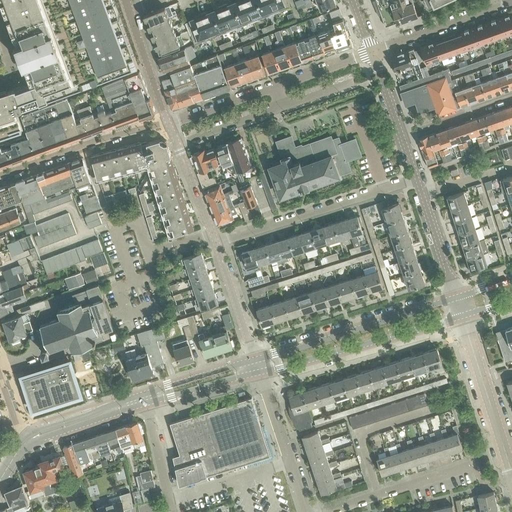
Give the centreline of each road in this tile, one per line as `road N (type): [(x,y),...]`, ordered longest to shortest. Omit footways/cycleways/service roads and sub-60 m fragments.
road 1 (tertiary): [(458,296),(256,359)]
road 2 (tertiary): [(261,372),(464,316)]
road 3 (residential): [(216,243),(416,178)]
road 4 (residential): [(0,175),(169,122)]
road 5 (residential): [(511,467),(464,316)]
road 6 (residential): [(307,511),(261,372)]
road 7 (residential): [(373,51),(510,0)]
road 8 (tertiary): [(143,395),(32,433),(21,446)]
road 9 (residential): [(378,494),(359,429),(422,411)]
road 10 (tertiary): [(21,446),(145,403)]
road 11 (residential): [(256,359),(216,243)]
road 12 (tertiary): [(145,403),(261,372)]
